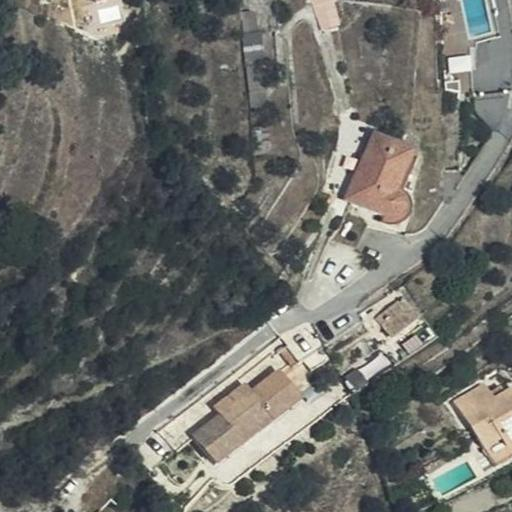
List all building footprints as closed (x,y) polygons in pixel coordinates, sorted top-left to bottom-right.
[(339,9),(336,0),(310,0),(323,33),(334,27),(329,13),(339,9)] [(268,91),(262,32),(258,32),(256,17),(254,17),(252,3),(242,4),(252,107),(266,106),(265,92),(268,91)] [(269,154),(269,117),(252,118),(252,154),(269,154)] [(393,198),(413,154),(374,135),(345,201),(384,220),(388,221),(392,221),(395,220),(398,219),(400,217),(402,213),(404,209),(402,205),(399,201),(393,198)] [(347,175),(343,172),(349,154),(336,148),(321,190),(338,198),(347,175)] [(378,351),(418,321),(402,299),(371,323),(375,330),(368,337),(378,351)] [(215,467),(302,401),(279,372),(253,392),(246,384),(213,410),(219,418),(194,438),(215,467)] [(511,387),(506,391),(495,398),(491,391),(486,383),(457,400),(496,468),(511,459),(511,387)] [(495,398),(506,391),(502,384),(491,391),(495,398)]
